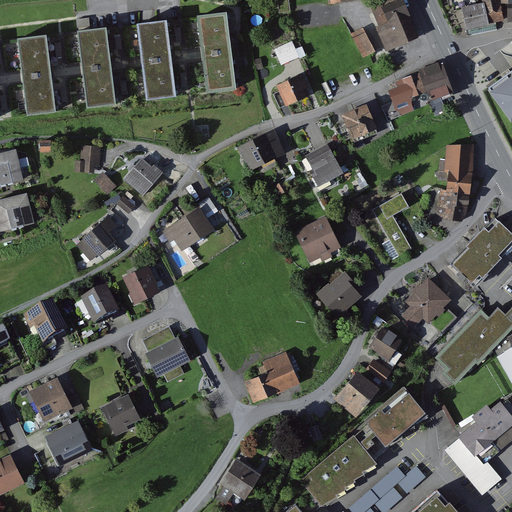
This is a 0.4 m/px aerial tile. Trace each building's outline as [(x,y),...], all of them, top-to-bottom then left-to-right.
[(289,0),(279,0),(281,14),(291,13),(289,0)] [(406,0),(387,0),(370,7),(388,52),(421,39),(406,0)] [(484,0),(485,5),(466,8),(470,30),(505,23),(500,0),(484,0)] [(228,12),(199,16),(203,49),(204,61),(209,94),(238,90),(236,78),(235,70),(234,57),(232,46),(231,33),(230,25),(228,12)] [(89,19),(77,20),(78,28),(90,26),(89,19)] [(177,96),(173,64),(172,53),(168,21),(139,24),(143,57),(144,68),(145,71),(149,100),(177,96)] [(88,108),(116,104),(113,72),(111,61),(107,29),(79,32),(83,64),(84,75),(88,108)] [(366,30),(352,36),(363,58),(377,52),(366,30)] [(308,48),(305,37),(297,40),(296,33),(277,39),(282,56),(308,48)] [(25,86),(29,115),(57,112),(53,80),(51,69),(47,36),(19,40),(19,41),(24,72),(25,83),(25,86)] [(400,88),(393,91),(401,114),(459,93),(448,62),(398,81),(400,88)] [(306,75),(278,87),(288,108),(315,96),(306,75)] [(511,80),(494,93),(511,118),(511,80)] [(372,104),(346,116),(358,141),(383,130),(372,104)] [(276,131),(241,149),(253,173),(288,155),(276,131)] [(331,145),(307,158),(322,186),(346,174),(331,145)] [(476,190),(476,145),(447,145),(447,190),(476,190)] [(100,149),(83,148),(82,161),(79,161),(78,172),(98,174),(100,149)] [(20,152),(0,156),(0,188),(27,182),(20,152)] [(143,157),(124,179),(144,196),(163,175),(158,170),(143,157)] [(104,174),(95,182),(108,196),(117,188),(104,174)] [(285,181),(277,186),(281,194),(289,190),(285,181)] [(475,195),(443,190),(436,216),(464,221),(469,214),(475,195)] [(403,193),(372,210),(398,256),(412,249),(395,217),(412,208),(403,193)] [(29,195),(0,202),(0,221),(3,233),(36,225),(29,195)] [(126,195),(118,205),(130,216),(139,206),(126,195)] [(202,209),(167,231),(182,254),(217,232),(202,209)] [(110,216),(77,245),(92,263),(116,242),(111,236),(120,228),(110,216)] [(329,218),(297,232),(310,262),(342,248),(329,218)] [(511,248),(511,229),(505,223),(496,232),(492,228),(457,264),(478,284),(511,248)] [(150,268),(125,280),(137,307),(162,295),(150,268)] [(345,274),(319,295),(339,320),(365,299),(345,274)] [(455,302),(430,277),(406,300),(413,307),(405,315),(418,328),(426,321),(431,326),(455,302)] [(109,290),(84,303),(97,329),(122,317),(109,290)] [(56,305),(31,317),(45,347),(70,335),(56,305)] [(492,320),(484,312),(439,361),(449,370),(445,374),(459,386),(511,328),(511,320),(501,311),(492,320)] [(171,329),(146,342),(168,385),(186,375),(183,369),(194,363),(181,338),(177,340),(171,329)] [(409,342),(388,329),(374,350),(395,364),(409,342)] [(6,333),(0,335),(0,351),(12,346),(6,333)] [(268,376),(247,384),(256,405),(302,386),(289,354),(264,365),(268,376)] [(397,375),(377,362),(369,374),(389,387),(397,375)] [(387,394),(365,374),(341,401),(363,421),(387,394)] [(60,380),(32,394),(46,423),(75,409),(60,380)] [(407,390),(368,424),(390,450),(429,417),(407,390)] [(130,396),(104,409),(117,435),(143,423),(130,396)] [(511,413),(503,403),(462,437),(479,458),(511,430),(511,413)] [(80,422),(47,439),(62,468),(94,451),(80,422)] [(356,438),(303,481),(325,509),(379,465),(356,438)] [(14,457),(0,463),(0,497),(27,486),(14,457)] [(270,478),(242,463),(228,488),(256,503),(270,478)] [(352,511),(388,511),(426,478),(416,468),(406,477),(398,468),(351,510),(352,511)] [(458,511),(442,492),(418,511),(458,511)] [(290,511),(316,511),(302,494),(287,507),(290,511)]
